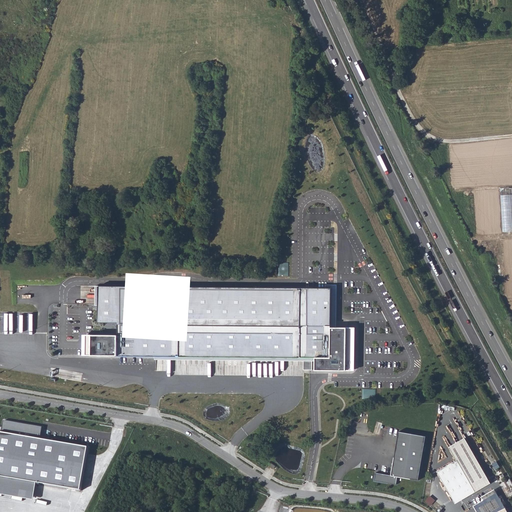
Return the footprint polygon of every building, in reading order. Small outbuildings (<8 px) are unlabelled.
[(511,187),(476,190),(478,234),(511,232),(511,187)] [(326,289),(97,285),(96,322),(118,323),(118,335),(84,334),(84,356),(302,360),(318,361),(318,368),(356,369),(357,327),(336,327),(337,285),(326,285),(326,289)] [(376,397),(377,389),(364,388),(363,396),(376,397)] [(42,423),(5,417),(0,446),(0,487),(37,494),(39,481),(83,488),(90,443),(40,435),(42,423)] [(419,480),(426,436),(399,431),(391,475),(375,472),(374,481),(396,484),(398,476),(419,480)] [(492,483),(465,437),(449,447),(456,460),(437,471),(453,498),(457,503),(492,483)] [(430,495),(426,501),(431,505),(435,499),(430,495)]
